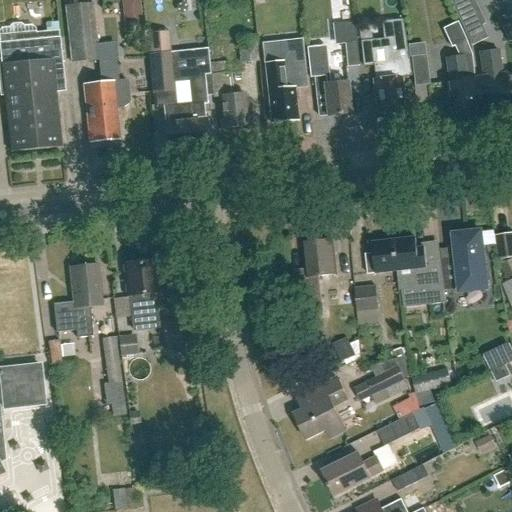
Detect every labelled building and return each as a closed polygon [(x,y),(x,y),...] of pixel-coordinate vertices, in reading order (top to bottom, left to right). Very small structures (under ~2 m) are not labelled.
[(81,5),(80,0),(68,0),(69,7),(66,7),(71,64),(98,61),(100,85),(84,86),(89,143),(119,140),(115,108),(123,107),(129,104),(130,100),(128,80),(119,82),(116,57),(99,59),(93,4),(81,5)] [(140,0),(121,0),(124,28),(143,26),(140,0)] [(402,20),(381,22),(383,41),(363,43),(362,43),(364,67),(373,66),(375,81),(373,81),(375,96),(378,96),(380,114),(403,112),(401,97),(403,97),(401,78),(411,76),(402,20)] [(0,95),(0,97),(5,97),(11,153),(61,148),(56,93),(65,92),(59,30),(35,33),(35,29),(31,25),(23,26),(20,22),(12,23),(9,27),(1,28),(0,30),(0,43),(2,60),(0,60),(0,95)] [(347,68),(358,67),(353,22),(332,24),(334,45),(345,44),(347,68)] [(452,120),(479,117),(475,80),(475,79),(472,58),(457,23),(443,30),(451,48),(454,47),(459,57),(446,59),(449,83),(448,83),(452,120)] [(487,38),(481,26),(480,25),(466,32),(472,45),(487,38)] [(171,55),(169,33),(147,35),(149,57),(153,95),(175,92),(171,55)] [(240,64),(257,63),(255,38),(238,40),(240,64)] [(329,85),(324,47),(305,49),(309,79),(313,79),(318,119),(327,118),(350,116),(347,83),(329,85)] [(301,48),(279,50),(280,64),(264,66),(267,93),(271,125),(297,122),(294,104),(297,103),(296,94),(294,95),(293,85),(305,84),(301,48)] [(424,75),(420,48),(409,50),(412,77),(424,75)] [(475,79),(475,80),(479,117),(508,114),(505,91),(507,89),(506,81),(504,79),(503,76),(501,76),(499,52),(480,54),(483,78),(475,79)] [(229,97),(227,75),(210,77),(213,99),(220,98),(223,129),(227,129),(229,131),(235,130),(237,128),(247,127),(245,108),(247,106),(246,101),(244,99),(244,95),(229,97)] [(203,121),(201,106),(208,106),(205,77),(188,78),(191,106),(164,109),(166,125),(165,125),(168,151),(207,146),(204,121),(203,121)] [(460,294),(488,290),(481,233),(453,236),(456,260),(441,262),(445,293),(459,291),(460,294)] [(499,261),(511,258),(511,234),(496,236),(499,261)] [(395,242),(398,273),(414,271),(416,290),(428,289),(430,307),(446,305),(441,262),(426,264),(425,250),(417,251),(416,240),(395,242)] [(323,318),(319,278),(337,276),(333,242),(305,245),(307,270),(295,271),(297,299),(304,299),(306,319),(323,318)] [(367,276),(398,273),(395,242),(372,245),(373,255),(365,256),(367,276)] [(160,326),(156,294),(157,294),(153,262),(125,265),(128,296),(129,296),(133,329),(160,326)] [(93,338),(90,308),(103,307),(98,266),(70,269),(73,303),(53,305),(56,334),(76,332),(77,340),(93,338)] [(511,304),(511,281),(503,285),(511,304)] [(357,312),(361,312),(379,310),(377,288),(355,291),(357,312)] [(173,354),(193,352),(190,319),(169,321),(173,354)] [(121,357),(138,355),(136,335),(118,338),(121,357)] [(113,418),(127,416),(116,338),(102,340),(113,418)] [(347,339),(333,345),(341,362),(355,356),(347,339)] [(52,365),(63,363),(60,341),(49,342),(52,365)] [(373,397),(405,381),(404,380),(410,378),(407,356),(396,360),(399,368),(366,384),(373,397)] [(0,473),(3,473),(0,467),(0,461),(2,460),(2,459),(5,459),(0,406),(2,405),(2,408),(43,405),(40,365),(0,368),(0,473)] [(423,388),(458,385),(457,377),(422,379),(423,388)] [(338,379),(313,392),(298,399),(304,411),(295,416),(308,441),(328,431),(332,440),(346,433),(342,424),(334,408),(349,401),(338,379)] [(420,411),(415,398),(394,408),(400,421),(420,411)] [(386,448),(444,419),(437,403),(378,432),(386,448)] [(140,423),(138,412),(129,414),(131,425),(140,423)] [(490,437),(480,442),(485,453),(496,447),(490,437)] [(364,465),(359,455),(323,473),(329,485),(328,486),(329,489),(331,488),(335,497),(371,479),(371,478),(383,471),(377,459),(364,465)] [(424,466),(393,481),(399,493),(424,480),(430,477),(424,466)] [(505,472),(496,477),(502,488),(510,483),(505,472)] [(407,511),(402,500),(382,510),(378,502),(359,511),(358,511),(407,511)]
